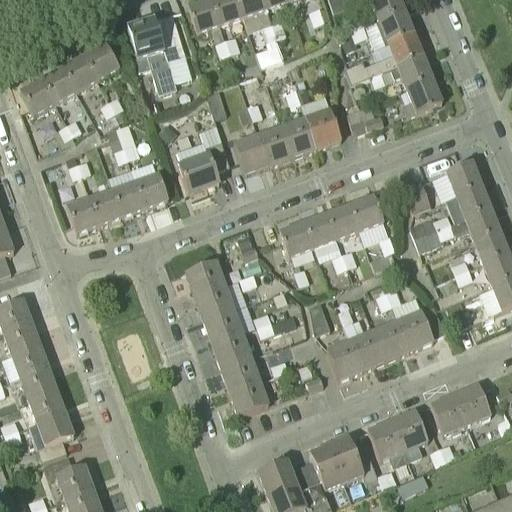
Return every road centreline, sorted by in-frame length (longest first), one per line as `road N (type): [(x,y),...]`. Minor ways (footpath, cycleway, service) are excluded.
road 1 (residential): [(489,122),(136,252)]
road 2 (residential): [(219,473),(511,351)]
road 3 (residential): [(147,511),(56,269)]
road 4 (residential): [(136,252),(219,473)]
road 5 (residential): [(56,269),(0,123)]
road 6 (unclassified): [(489,122),(437,0)]
road 7 (residential): [(0,40),(120,0)]
